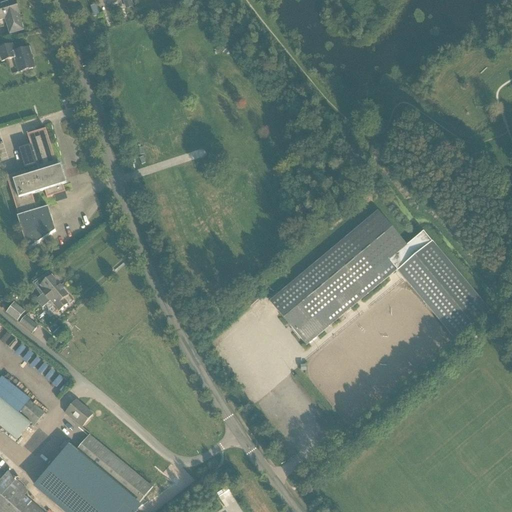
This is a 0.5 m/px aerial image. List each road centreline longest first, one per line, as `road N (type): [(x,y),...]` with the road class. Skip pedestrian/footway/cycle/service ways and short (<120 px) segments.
road 1 (tertiary): [(239,433),(148,269),(58,0)]
road 2 (unclassified): [(239,433),(194,462),(173,460),(0,312)]
